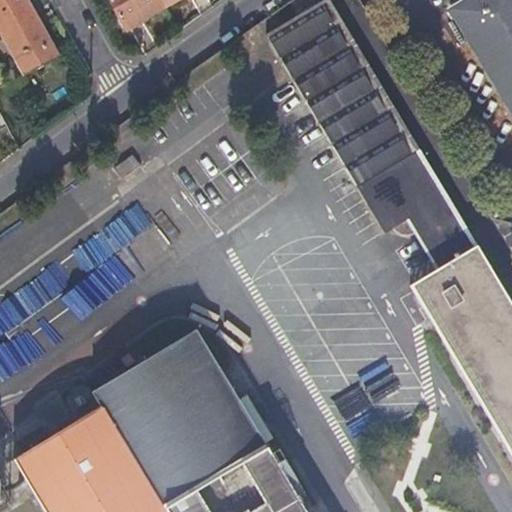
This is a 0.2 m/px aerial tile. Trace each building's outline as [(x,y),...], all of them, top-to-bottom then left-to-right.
[(0,0),(0,31),(3,37),(37,17),(27,0),(0,0)] [(143,18),(165,7),(160,0),(109,0),(126,31),(145,22),(143,18)] [(511,111),(511,0),(459,0),(448,7),(511,111)] [(452,210),(327,2),(272,34),(381,220),(401,210),(416,232),(452,210)] [(58,54),(37,17),(3,37),(23,74),(58,54)] [(124,177),(141,164),(134,154),(116,166),(124,177)] [(142,230),(152,221),(137,205),(127,214),(142,230)] [(511,309),(452,210),(416,232),(434,262),(413,273),(511,440),(511,309)] [(119,254),(103,232),(50,269),(68,294),(82,284),(98,306),(176,251),(158,226),(119,254)] [(0,310),(14,325),(24,316),(8,299),(0,306),(0,310)] [(304,511),(200,329),(98,389),(89,373),(64,386),(80,410),(0,457),(0,511),(304,511)]
